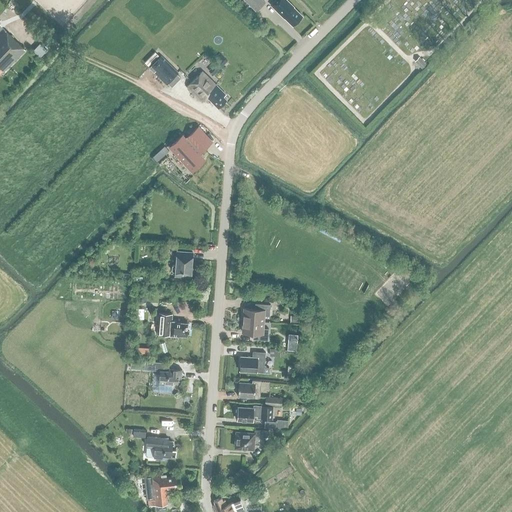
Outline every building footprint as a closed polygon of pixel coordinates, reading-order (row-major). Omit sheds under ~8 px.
[(244,0),(256,12),(265,3),(262,0),(244,0)] [(284,19),(292,26),(302,17),(293,8),(294,7),(286,0),(275,0),(270,6),(284,19)] [(3,72),(25,50),(4,30),(0,33),(0,74),(2,72),(3,72)] [(40,42),(34,49),(42,56),(48,49),(40,42)] [(227,61),(219,54),(212,61),(220,69),(227,61)] [(149,68),(166,85),(178,73),(161,56),(149,68)] [(414,62),(421,69),(425,64),(418,57),(414,62)] [(218,108),(226,100),(223,97),(225,96),(201,73),(187,86),(202,102),(207,98),(218,108)] [(198,129),(186,141),(183,138),(171,148),(194,172),(205,162),(199,155),(212,144),(198,129)] [(164,146),(152,158),(157,162),(169,151),(164,146)] [(192,252),(176,251),(175,265),(173,265),(172,267),(171,271),(173,272),(175,272),(175,276),(190,278),(191,275),(192,273),(193,269),(191,267),(192,252)] [(137,297),(137,300),(139,303),(143,303),(146,300),(146,297),(143,294),(143,290),(139,290),(139,294),(137,297)] [(244,309),(243,321),(263,322),(264,311),(270,311),(270,305),(255,304),(254,310),(244,309)] [(187,327),(188,323),(177,322),(177,321),(171,321),(171,313),(158,313),(157,335),(178,336),(187,336),(187,335),(188,334),(189,331),(187,329),(188,327),(187,327)] [(243,321),(242,333),(253,334),(252,340),(267,341),(268,329),(263,329),(263,322),(243,321)] [(289,342),(288,350),(295,351),(296,343),(289,342)] [(240,357),(239,371),(264,373),(265,353),(252,352),(252,358),(240,357)] [(147,361),(146,370),(159,371),(159,381),(158,391),(171,392),(172,383),(178,384),(178,379),(181,379),(182,370),(168,369),(169,363),(147,361)] [(254,397),(259,398),(260,382),(251,381),(251,383),(239,383),(238,397),(254,398),(254,397)] [(282,398),(265,397),(265,405),(281,406),(282,398)] [(236,414),(237,414),(237,420),(252,422),(253,416),(261,417),(261,418),(272,419),(273,407),(253,405),(253,409),(238,407),(238,409),(237,409),(236,414)] [(288,421),(277,420),(277,423),(265,422),(264,428),(287,429),(288,421)] [(145,430),(133,429),(133,436),(145,437),(145,430)] [(234,445),(235,445),(235,448),(238,448),(238,449),(243,449),(243,448),(253,449),(253,445),(267,446),(268,431),(254,430),(254,434),(236,432),(236,440),(235,440),(234,445)] [(145,446),(154,447),(153,457),(160,458),(160,460),(166,461),(167,458),(175,458),(176,451),(172,451),(172,442),(168,441),(168,438),(146,437),(145,446)] [(149,477),(144,477),(146,499),(148,499),(148,506),(155,505),(156,511),(167,510),(166,504),(167,504),(166,491),(171,491),(171,488),(180,487),(179,476),(166,478),(166,475),(149,477)] [(222,501),(221,498),(213,501),(214,503),(212,505),(215,511),(236,511),(232,503),(227,505),(225,499),(222,501)]
